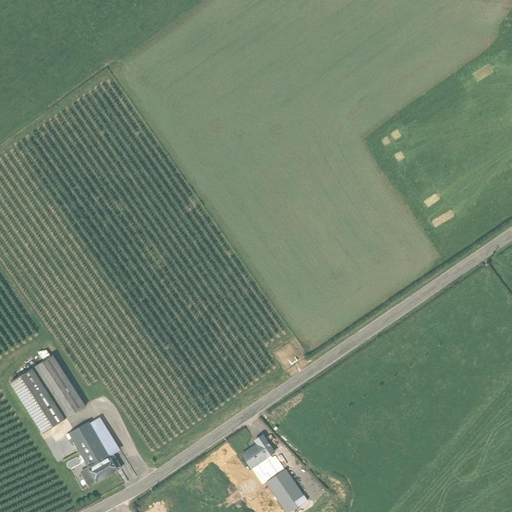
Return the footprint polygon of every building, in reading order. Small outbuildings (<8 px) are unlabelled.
[(52,355),(9,382),(42,433),(85,406),(52,355)] [(114,466),(118,464),(113,455),(120,451),(99,418),(68,434),(87,468),(96,482),(116,471),(114,466)] [(257,445),(241,455),(251,469),(256,466),(259,470),(266,465),(263,461),(274,454),(262,436),(254,441),(257,445)] [(96,482),(87,468),(80,472),(88,487),(96,482)] [(285,469),(265,483),(284,511),(288,511),(306,500),(285,469)]
